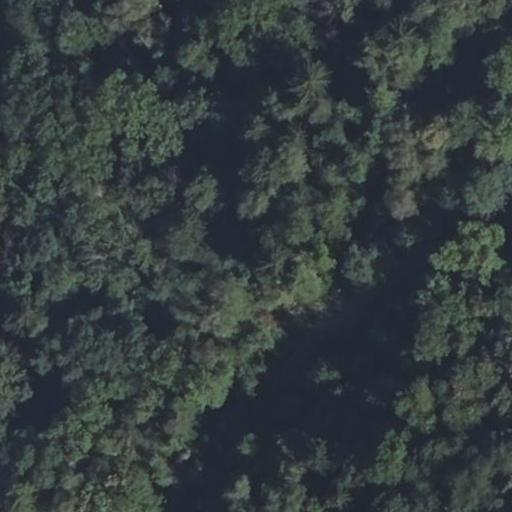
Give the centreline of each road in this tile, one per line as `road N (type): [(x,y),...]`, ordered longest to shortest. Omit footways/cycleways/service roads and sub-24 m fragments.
road 1 (track): [(320,313),(409,133),(488,46)]
road 2 (track): [(179,511),(320,313)]
road 3 (track): [(511,207),(402,277),(320,313)]
